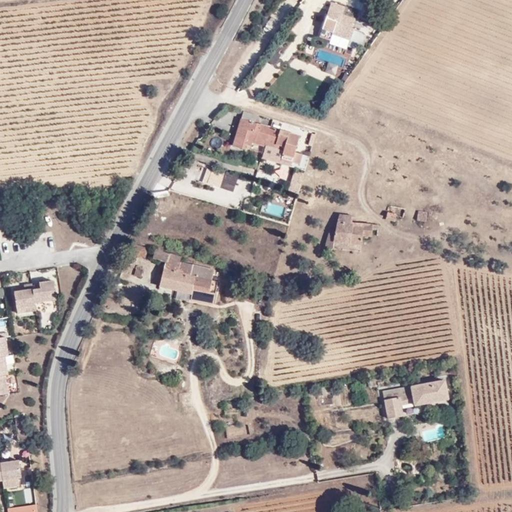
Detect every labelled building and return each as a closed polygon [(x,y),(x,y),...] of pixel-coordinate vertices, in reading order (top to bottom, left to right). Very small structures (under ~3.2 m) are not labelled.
[(335,1),(327,26),(340,30),(339,34),(356,38),(359,29),(354,27),(357,15),(345,11),(347,4),(335,1)] [(338,40),(339,34),(340,30),(327,26),(324,36),(338,40)] [(306,163),(309,152),(299,150),(303,134),(258,122),(259,116),(246,113),(237,147),(246,149),(247,146),(254,147),(255,143),(267,146),(279,149),(278,153),(283,154),(281,158),(306,163)] [(201,165),(196,180),(232,192),(237,177),(201,165)] [(408,218),(411,209),(393,204),(390,219),(400,222),(401,217),(408,218)] [(428,221),(429,214),(419,212),(418,219),(428,221)] [(328,250),(334,251),(335,242),(361,242),(361,235),(374,235),(374,234),(375,226),(353,224),(354,216),(339,216),(338,230),(331,230),(328,250)] [(132,241),(130,249),(145,254),(147,246),(132,241)] [(361,251),(361,242),(335,242),(334,251),(361,251)] [(181,256),(156,248),(153,257),(166,261),(161,283),(194,293),(192,299),(214,305),(217,283),(211,281),(214,270),(180,260),(181,256)] [(38,288),(30,289),(32,304),(54,300),(51,280),(38,283),(38,288)] [(15,308),(33,305),(32,304),(30,289),(29,284),(22,285),(22,290),(13,291),(15,308)] [(0,372),(7,371),(10,371),(8,355),(0,355),(0,372)] [(7,371),(0,372),(0,392),(10,390),(7,371)] [(451,399),(448,381),(386,391),(391,418),(405,416),(403,405),(402,397),(415,395),(417,403),(418,405),(451,399)] [(27,440),(24,420),(17,421),(19,441),(27,440)] [(9,455),(0,457),(0,459),(3,477),(20,475),(18,456),(9,458),(9,455)] [(9,508),(17,506),(15,496),(7,498),(9,508)]
